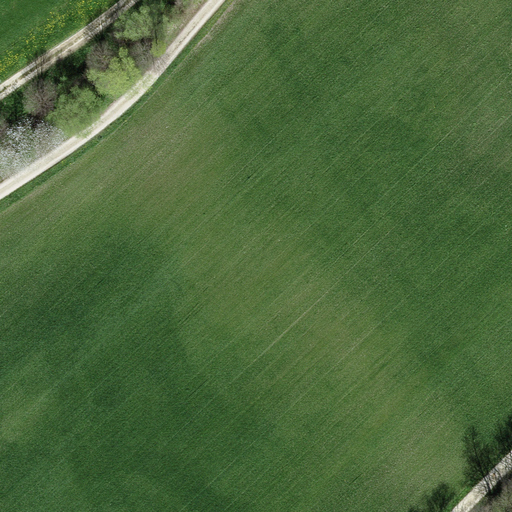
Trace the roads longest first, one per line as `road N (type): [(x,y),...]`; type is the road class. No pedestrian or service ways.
road 1 (track): [(212,0),(131,96),(0,190)]
road 2 (track): [(128,0),(0,97)]
